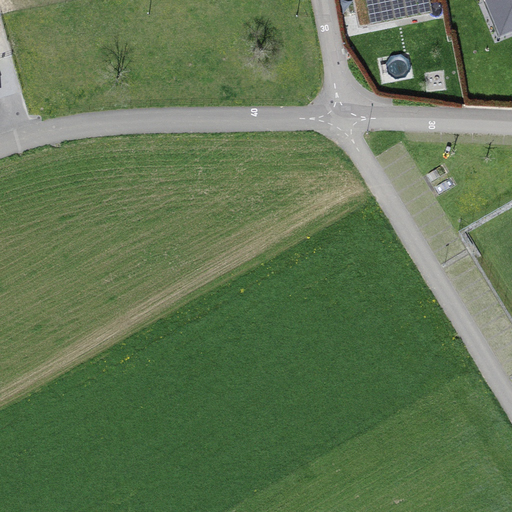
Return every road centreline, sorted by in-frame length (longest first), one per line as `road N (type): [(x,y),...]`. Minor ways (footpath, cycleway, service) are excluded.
road 1 (residential): [(345,120),(103,124),(0,150)]
road 2 (residential): [(345,120),(511,411)]
road 3 (residential): [(511,125),(345,120)]
road 4 (residential): [(345,120),(321,0)]
